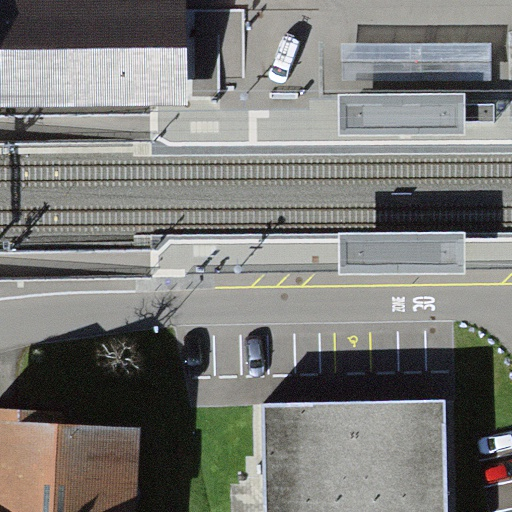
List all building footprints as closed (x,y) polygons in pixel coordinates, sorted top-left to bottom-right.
[(185,0),(0,0),(0,107),(187,105),(185,10),(185,0)] [(489,43),(340,45),(341,81),(490,79),(489,43)] [(462,132),(461,93),(339,96),(340,135),(462,132)] [(447,511),(451,405),(258,400),(255,511),(447,511)] [(0,409),(0,511),(129,511),(136,420),(0,409)]
